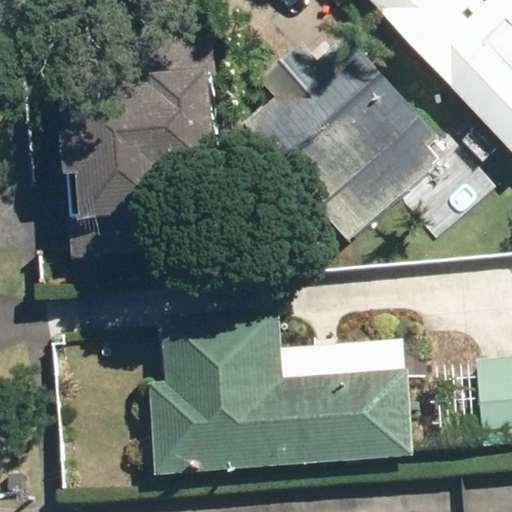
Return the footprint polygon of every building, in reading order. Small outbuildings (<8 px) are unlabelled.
[(511,0),(382,0),(511,136),(511,0)] [(86,159),(90,205),(182,197),(179,159),(223,155),(211,17),(131,24),(134,58),(76,63),(81,115),(70,116),(74,160),(86,159)] [(245,128),(350,244),(439,164),(425,149),(439,136),(348,35),(318,62),(302,44),(260,82),(276,99),(245,128)] [(151,372),(160,468),(421,445),(414,359),(283,370),(276,299),(162,310),(168,370),(151,372)] [(511,348),(479,352),(487,437),(511,434),(511,348)]
